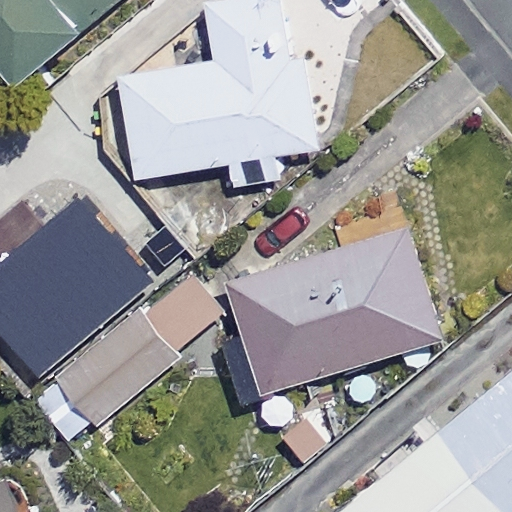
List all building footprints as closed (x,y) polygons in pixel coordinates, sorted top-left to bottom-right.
[(149,0),(0,0),(0,107),(3,111),(149,0)] [(308,54),(298,0),(230,0),(225,1),(235,57),(137,74),(154,175),(241,160),(245,184),(291,177),(287,152),(335,144),(319,52),(308,54)] [(0,272),(77,210),(12,130),(0,139),(0,272)] [(427,225),(247,277),(261,325),(237,332),(256,395),(459,336),(427,225)] [(190,358),(151,308),(44,393),(83,443),(190,358)] [(511,511),(511,382),(355,509),(357,511),(511,511)] [(0,464),(0,511),(57,511),(30,451),(0,464)]
